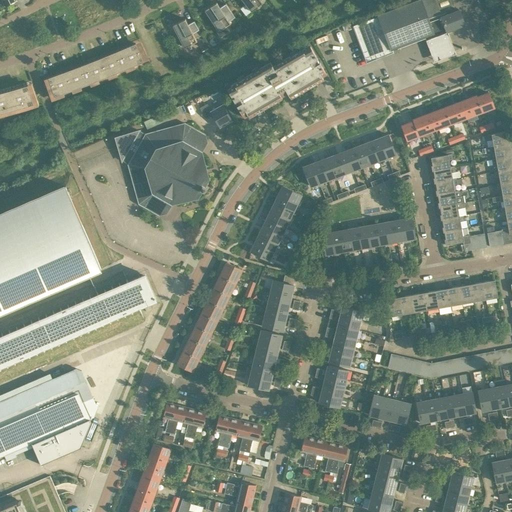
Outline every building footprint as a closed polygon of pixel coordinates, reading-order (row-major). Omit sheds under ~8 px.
[(242,0),(252,11),(262,3),(261,1),(261,0),(242,0)] [(378,16),(353,26),(355,32),(356,32),(367,61),(390,52),(391,53),(392,52),(391,50),(425,37),(426,39),(432,37),(448,31),(465,25),(459,10),(442,16),(439,9),(435,0),(418,0),(378,15),(378,16)] [(226,4),(220,7),(216,2),(205,10),(219,31),(230,24),(229,21),(235,17),(226,4)] [(244,5),(240,8),(246,14),(249,11),(244,5)] [(194,21),(188,24),(185,19),(173,25),(185,47),(197,41),(195,38),(201,35),(194,21)] [(336,30),(314,39),(316,44),(338,35),(336,30)] [(447,37),(427,44),(433,63),(454,56),(447,37)] [(71,69),(48,78),(54,97),(71,90),(89,84),(107,77),(125,69),(143,62),(135,43),(117,51),(92,61),(82,65),(71,69)] [(251,113),(252,115),(282,98),(281,96),(287,93),(291,98),(320,81),(319,79),(327,75),(319,62),(319,63),(317,59),(310,46),(303,50),(302,48),(266,70),(264,66),(233,83),(234,85),(227,89),(235,102),(235,101),(237,105),(244,118),(251,113)] [(0,110),(5,109),(6,112),(16,109),(29,105),(34,104),(28,85),(16,88),(7,91),(0,92),(0,110)] [(488,92),(477,96),(482,111),(494,107),(488,92)] [(476,95),(460,101),(467,117),(482,111),(477,96),(476,95)] [(460,101),(444,107),(451,123),(467,117),(460,101)] [(222,104),(211,111),(207,103),(199,108),(206,119),(213,115),(220,127),(231,120),(222,104)] [(451,123),(444,107),(429,113),(435,129),(451,123)] [(435,129),(429,113),(413,119),(413,121),(419,135),(435,129)] [(419,135),(413,121),(402,125),(407,140),(419,135)] [(199,144),(207,142),(205,135),(185,123),(145,134),(139,130),(115,137),(122,161),(122,160),(123,159),(129,163),(128,164),(139,203),(159,215),(166,213),(164,205),(167,201),(171,204),(198,196),(202,189),(207,192),(209,187),(204,184),(208,178),(209,178),(202,151),(197,148),(199,144)] [(508,131),(492,134),(488,134),(489,140),(492,139),(494,146),(494,147),(511,144),(508,131)] [(380,138),(388,160),(391,159),(390,156),(396,154),(388,135),(380,138)] [(384,158),(385,161),(388,160),(380,138),(371,142),(378,161),(384,158)] [(378,161),(371,142),(363,145),(371,167),(374,166),(373,162),(378,161)] [(494,147),(494,146),(490,147),(491,152),(495,151),(496,158),(496,159),(511,155),(511,151),(511,144),(494,147)] [(371,167),(363,145),(354,148),(361,167),(367,165),(368,168),(371,167)] [(354,148),(346,151),(354,173),(357,172),(356,169),(361,167),(354,148)] [(354,173),(346,151),(337,154),(345,173),(350,171),(351,175),(354,173)] [(337,154),(329,158),(337,180),(340,179),(339,175),(345,173),(337,154)] [(451,154),(448,155),(431,158),(433,171),(450,168),(450,167),(449,160),(452,159),(451,154)] [(511,155),(496,159),(496,158),(492,159),(492,160),(493,164),(497,164),(498,171),(511,168),(511,155)] [(329,158),(320,161),(328,180),(333,178),(334,181),(337,180),(329,158)] [(320,161),(312,164),(320,186),(324,185),(322,182),(328,180),(320,161)] [(320,186),(312,164),(303,167),(310,186),(316,184),(317,187),(320,186)] [(454,166),(450,167),(450,168),(433,171),(435,182),(452,179),(451,172),(455,172),(454,166)] [(511,168),(498,171),(500,183),(511,181),(511,168)] [(395,180),(397,187),(403,185),(401,178),(395,180)] [(456,179),(452,179),(435,182),(438,195),(454,192),(453,185),(459,184),(459,179),(456,179)] [(397,187),(395,180),(389,182),(391,189),(397,187)] [(511,181),(500,183),(496,184),(497,189),(501,188),(502,195),(503,196),(511,193),(511,181)] [(0,456),(31,443),(41,465),(81,448),(90,422),(88,421),(89,418),(93,416),(97,407),(94,406),(95,404),(93,402),(94,400),(92,399),(92,397),(90,396),(91,394),(89,393),(90,391),(87,390),(88,387),(86,386),(87,384),(85,383),(86,381),(83,380),(84,377),(82,376),(83,374),(80,373),(81,371),(76,368),(0,401),(0,367),(154,301),(155,298),(146,276),(143,275),(0,336),(0,311),(101,268),(66,186),(0,214),(0,456)] [(283,186),(279,194),(300,205),(301,202),(298,200),(301,195),(283,186)] [(458,191),(454,192),(438,195),(440,207),(456,204),(455,197),(459,196),(463,195),(463,191),(458,192),(458,191)] [(511,193),(503,196),(502,195),(499,196),(499,198),(499,201),(503,200),(505,207),(505,208),(511,206),(511,193)] [(300,205),(279,194),(275,202),(293,211),(296,206),(299,207),(300,205)] [(293,211),(275,202),(271,211),(292,221),(294,218),(291,216),(293,211)] [(460,203),(456,204),(440,207),(442,219),(459,216),(457,209),(461,208),(461,207),(467,207),(467,202),(460,203)] [(511,206),(505,208),(505,207),(501,208),(502,213),(506,213),(507,220),(511,219),(511,206)] [(292,221),(271,211),(267,219),(285,228),(288,222),(291,224),(292,221)] [(462,215),(459,216),(442,219),(444,232),(461,229),(459,221),(463,221),(462,215)] [(306,217),(302,226),(309,229),(313,221),(306,217)] [(411,218),(402,219),(406,243),(410,242),(409,239),(415,238),(411,218)] [(285,228),(267,219),(263,227),(284,237),(286,234),(283,233),(285,228)] [(406,243),(402,219),(393,221),(397,241),(403,240),(403,243),(406,243)] [(501,230),(494,231),(487,232),(489,246),(511,242),(511,219),(507,220),(508,227),(501,229),(501,230)] [(397,241),(393,221),(384,223),(389,246),(392,245),(391,242),(397,241)] [(389,246),(384,223),(375,224),(379,244),(385,243),(385,246),(389,246)] [(379,244),(375,224),(367,226),(371,249),(374,249),(373,245),(379,244)] [(309,229),(302,226),(298,234),(305,237),(309,229)] [(371,249),(367,226),(358,227),(361,248),(367,247),(368,250),(371,249)] [(263,227),(259,235),(277,244),(280,239),(283,240),(284,237),(263,227)] [(361,248),(358,227),(349,229),(353,252),(356,252),(356,249),(361,248)] [(349,229),(340,231),(343,251),(349,250),(350,253),(353,252),(349,229)] [(462,236),(461,229),(444,232),(446,244),(463,241),(463,244),(470,243),(471,250),(486,247),(484,233),(469,236),(469,235),(462,236)] [(343,251),(340,231),(331,232),(335,256),(338,255),(338,252),(343,251)] [(335,256),(331,232),(322,234),(326,254),(331,253),(332,256),(335,256)] [(259,235),(255,243),(276,253),(277,251),(275,249),(277,244),(259,235)] [(276,253),(255,243),(251,252),(269,260),(272,255),(275,257),(276,253)] [(390,263),(390,268),(400,266),(397,253),(390,255),(391,263),(390,263)] [(227,262),(220,276),(236,283),(242,270),(227,262)] [(274,280),(271,290),(291,295),(293,285),(303,288),(305,280),(285,275),(283,282),(274,280)] [(236,283),(220,276),(214,288),(230,296),(236,283)] [(482,282),(485,299),(497,297),(494,280),(482,282)] [(247,288),(252,290),(255,283),(250,281),(247,288)] [(485,299),(482,282),(470,284),(473,301),(485,299)] [(470,284),(458,286),(462,303),(473,301),(470,284)] [(458,286),(447,289),(450,306),(462,303),(458,286)] [(230,296),(214,288),(208,301),(223,308),(230,296)] [(252,290),(247,288),(244,296),(249,298),(252,290)] [(447,289),(435,291),(438,308),(450,306),(447,289)] [(271,290),(269,299),(289,304),(291,295),(271,290)] [(438,308),(435,291),(423,293),(426,310),(438,308)] [(426,310),(423,293),(411,295),(415,312),(426,310)] [(415,312),(411,295),(400,297),(403,314),(415,312)] [(403,314),(400,297),(388,299),(391,316),(403,314)] [(269,299),(267,308),(287,313),(289,304),(269,299)] [(223,308),(208,301),(202,313),(217,321),(223,308)] [(340,316),(360,321),(362,311),(342,306),(340,316)] [(240,307),(237,314),(243,316),(245,309),(240,307)] [(287,313),(267,308),(264,317),(284,322),(287,313)] [(202,313),(196,325),(211,333),(217,321),(202,313)] [(243,316),(237,314),(234,322),(240,324),(243,316)] [(360,321),(340,316),(338,325),(358,330),(360,321)] [(284,322),(264,317),(262,326),(282,331),(284,322)] [(196,325),(189,338),(205,346),(211,333),(196,325)] [(338,325),(335,334),(355,339),(358,330),(338,325)] [(261,330),(259,339),(279,344),(281,335),(261,330)] [(230,333),(227,341),(232,343),(235,335),(230,333)] [(335,334),(333,343),(353,348),(355,339),(335,334)] [(205,346),(189,338),(183,351),(199,358),(205,346)] [(259,339),(257,348),(277,353),(279,344),(259,339)] [(232,343),(227,341),(224,349),(229,351),(232,343)] [(333,343),(331,352),(351,357),(353,348),(333,343)] [(257,348),(255,358),(275,362),(277,353),(257,348)] [(509,362),(507,349),(501,350),(503,363),(509,362)] [(503,363),(501,350),(495,351),(498,365),(503,363)] [(199,358),(183,351),(177,364),(192,371),(196,372),(198,367),(195,366),(199,358)] [(498,365),(495,351),(489,352),(492,366),(498,365)] [(351,357),(331,352),(329,362),(349,367),(351,357)] [(492,366),(489,352),(483,353),(486,367),(492,366)] [(486,367),(483,353),(478,354),(480,368),(486,367)] [(99,380),(97,374),(108,369),(102,354),(86,360),(87,364),(81,366),(86,377),(91,375),(94,382),(99,380)] [(397,355),(391,354),(388,367),(393,369),(397,355)] [(480,368),(478,354),(472,355),(474,369),(480,368)] [(399,370),(402,356),(397,355),(393,369),(399,370)] [(474,369),(472,355),(466,356),(469,370),(474,369)] [(405,371),(408,358),(402,356),(399,370),(405,371)] [(469,370),(466,356),(460,358),(463,371),(469,370)] [(255,358),(252,367),(272,372),(275,362),(255,358)] [(411,373),(414,359),(408,358),(405,371),(411,373)] [(463,371),(460,358),(454,359),(457,372),(463,371)] [(220,359),(217,367),(223,369),(226,361),(220,359)] [(416,374),(420,360),(414,359),(411,373),(416,374)] [(457,372),(454,359),(449,360),(451,373),(457,372)] [(422,376),(425,362),(420,360),(416,374),(422,376)] [(449,360),(443,361),(445,375),(451,373),(449,360)] [(443,361),(437,362),(440,376),(445,375),(443,361)] [(431,378),(431,363),(425,362),(422,376),(431,378)] [(437,362),(431,363),(431,378),(440,376),(437,362)] [(325,375),(345,380),(347,371),(328,366),(325,375)] [(223,369),(217,367),(214,375),(220,377),(223,369)] [(272,372),(252,367),(250,376),(270,381),(272,372)] [(325,375),(323,384),(343,389),(345,380),(325,375)] [(270,381),(250,376),(248,385),(268,390),(270,381)] [(343,389),(323,384),(321,393),(341,398),(343,389)] [(510,405),(506,385),(497,387),(501,407),(510,405)] [(497,387),(488,389),(492,408),(501,407),(497,387)] [(492,408),(488,389),(478,390),(482,410),(492,408)] [(472,392),(463,393),(466,413),(476,412),(472,392)] [(341,398),(321,393),(319,402),(339,407),(341,398)] [(463,393),(454,395),(457,415),(466,413),(463,393)] [(378,417),(383,397),(373,395),(369,414),(378,417)] [(457,415),(454,395),(444,397),(448,417),(457,415)] [(392,399),(383,397),(378,417),(387,419),(392,399)] [(444,397),(435,398),(439,418),(448,417),(444,397)] [(439,418),(435,398),(426,400),(430,420),(439,418)] [(401,401),(392,399),(387,419),(396,421),(401,401)] [(430,420),(426,400),(417,402),(421,422),(430,420)] [(401,401),(396,421),(406,423),(411,403),(401,401)] [(169,433),(176,405),(166,403),(163,417),(168,418),(165,432),(169,433)] [(176,405),(169,433),(174,434),(178,421),(183,422),(186,408),(176,405)] [(196,410),(186,408),(183,422),(187,423),(184,436),(189,438),(196,410)] [(196,410),(189,438),(194,439),(197,425),(202,427),(206,413),(196,410)] [(223,447),(230,418),(218,416),(215,430),(221,432),(218,445),(223,447)] [(230,418),(223,447),(228,448),(231,434),(237,435),(240,421),(230,418)] [(240,421),(237,435),(242,437),(239,451),(244,452),(251,423),(240,421)] [(407,421),(404,433),(411,435),(414,422),(407,421)] [(251,423),(244,452),(249,453),(252,439),(258,441),(262,426),(251,423)] [(308,467),(315,439),(304,436),(301,451),(307,452),(303,466),(308,467)] [(315,439),(308,467),(314,468),(317,454),(323,456),(326,441),(315,439)] [(326,441),(323,456),(328,457),(324,471),(330,472),(337,444),(326,441)] [(148,460),(164,465),(170,449),(154,443),(148,460)] [(348,446),(337,444),(330,472),(336,473),(338,466),(336,466),(338,459),(344,461),(348,446)] [(382,453),(380,463),(400,468),(402,459),(382,453)] [(511,479),(511,466),(511,459),(502,460),(505,481),(511,479)] [(148,460),(142,476),(158,481),(164,465),(148,460)] [(505,481),(502,460),(492,462),(496,482),(505,481)] [(346,463),(339,492),(342,493),(350,464),(346,463)] [(400,468),(380,463),(377,472),(397,477),(400,468)] [(247,466),(246,468),(242,467),(241,472),(251,474),(252,469),(252,467),(247,466)] [(188,473),(183,471),(180,479),(185,481),(188,473)] [(377,472),(375,481),(395,486),(397,477),(377,472)] [(453,472),(451,481),(470,486),(473,476),(453,472)] [(142,476),(136,492),(153,497),(158,481),(142,476)] [(395,486),(375,481),(373,490),(393,495),(395,486)] [(470,486),(451,481),(448,490),(468,495),(470,486)] [(241,482),(240,487),(234,486),(234,485),(226,483),(225,488),(253,495),(255,485),(241,482)] [(253,495),(225,488),(224,493),(237,497),(236,502),(250,505),(253,495)] [(393,495),(373,490),(370,499),(390,504),(393,495)] [(448,490),(446,499),(466,504),(468,495),(448,490)] [(147,511),(153,497),(136,492),(131,507),(143,511),(147,511)] [(313,505),(299,501),(300,496),(286,493),(284,503),(312,509),(313,505)] [(174,496),(171,504),(176,506),(179,498),(174,496)] [(21,511),(16,498),(0,504),(0,511),(21,511)] [(187,511),(188,511),(191,501),(181,499),(177,511),(187,511)] [(388,511),(390,504),(370,499),(368,508),(382,511),(388,511)] [(446,499),(444,508),(458,511),(463,511),(466,504),(446,499)] [(212,501),(211,506),(235,511),(248,511),(250,505),(236,502),(235,507),(221,503),(220,508),(217,507),(218,503),(212,501)] [(310,511),(312,509),(284,503),(281,511),(296,511),(297,511),(301,511),(310,511)]
